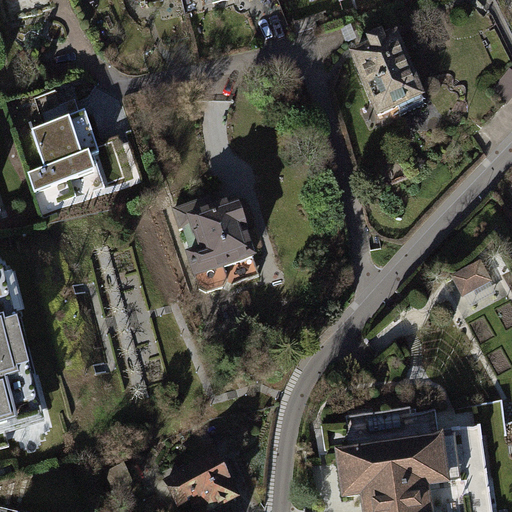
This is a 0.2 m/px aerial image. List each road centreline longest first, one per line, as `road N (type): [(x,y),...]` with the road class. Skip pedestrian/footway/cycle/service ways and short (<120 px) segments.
road 1 (residential): [(65,0),(100,75),(127,87),(307,56),(377,298)]
road 2 (residential): [(282,511),(292,410),(305,379),(377,298)]
road 3 (residential): [(377,298),(511,154)]
